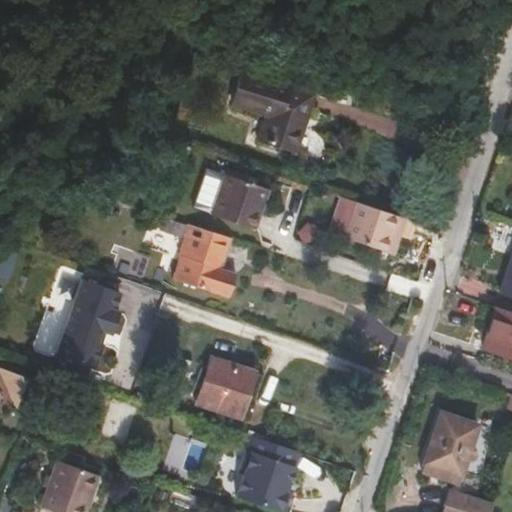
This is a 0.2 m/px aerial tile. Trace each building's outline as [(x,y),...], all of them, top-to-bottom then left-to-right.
[(267,114),(259,139),(290,150),(294,151),(296,147),(303,125),(295,122),(306,91),(242,71),(232,103),(267,114)] [(302,166),(307,150),(296,147),(294,151),(290,150),(287,161),(302,166)] [(209,214),(251,228),(257,211),(252,209),(260,187),(221,174),(209,214)] [(257,211),(264,189),(260,187),(252,209),(257,211)] [(388,228),(392,229),(397,215),(350,200),(339,235),(381,249),(388,228)] [(381,249),(390,252),(395,237),(406,241),(413,221),(397,215),(392,229),(388,228),(381,249)] [(185,227),(158,217),(154,229),(181,238),(185,227)] [(225,240),(188,227),(171,278),(226,296),(233,273),(220,269),(215,267),(225,240)] [(229,241),(225,240),(215,267),(220,269),(229,241)] [(511,260),(502,292),(511,295),(511,260)] [(89,365),(96,362),(102,343),(96,341),(100,329),(106,331),(111,333),(119,312),(114,310),(120,291),(82,278),(56,354),(89,365)] [(483,347),(511,356),(511,310),(497,306),(483,347)] [(96,341),(102,343),(106,331),(100,329),(96,341)] [(239,416),(253,371),(211,358),(197,402),(239,416)] [(0,404),(22,405),(24,363),(0,362),(0,404)] [(460,474),(477,424),(443,413),(426,462),(460,474)] [(242,432),(236,447),(247,451),(252,436),(242,432)] [(283,511),(289,496),(286,490),(299,452),(252,436),(247,451),(241,467),(244,473),(236,497),(280,511),(283,511)] [(91,492),(97,473),(56,459),(40,506),(57,511),(80,511),(87,491),(91,492)] [(490,511),(495,497),(452,484),(442,511),(490,511)] [(169,502),(195,511),(199,511),(204,498),(174,487),(169,502)] [(290,511),(295,498),(289,496),(283,511),(290,511)]
